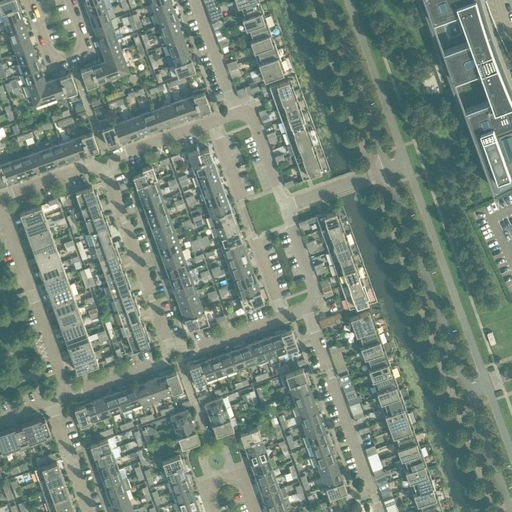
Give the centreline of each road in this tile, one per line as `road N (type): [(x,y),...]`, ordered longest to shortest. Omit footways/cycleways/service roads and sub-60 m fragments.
road 1 (tertiary): [(387,170),(467,391)]
road 2 (tertiary): [(486,384),(405,164)]
road 3 (residential): [(378,511),(306,310)]
road 4 (residential): [(177,355),(102,161)]
road 5 (residential): [(212,122),(284,317)]
road 6 (residential): [(69,394),(0,210)]
road 7 (tertiary): [(326,0),(387,170)]
road 8 (tertiary): [(405,164),(347,0)]
road 9 (residential): [(69,0),(84,50),(59,60),(30,0)]
road 10 (tertiary): [(467,391),(510,511)]
road 11 (residential): [(233,115),(192,0)]
